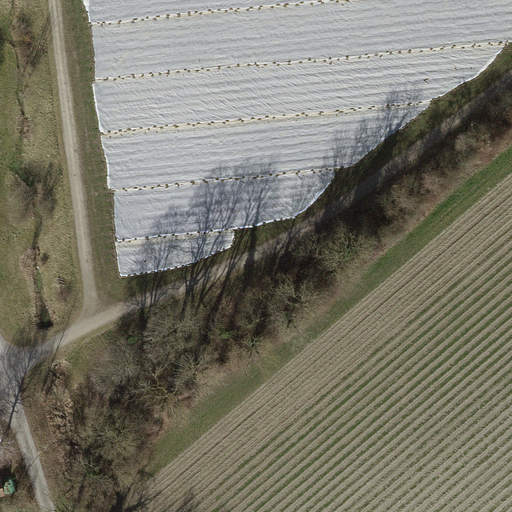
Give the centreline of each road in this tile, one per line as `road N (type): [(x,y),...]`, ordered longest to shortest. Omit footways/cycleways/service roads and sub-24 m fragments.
road 1 (track): [(0,389),(9,374),(296,236),(511,81)]
road 2 (track): [(50,511),(9,374)]
